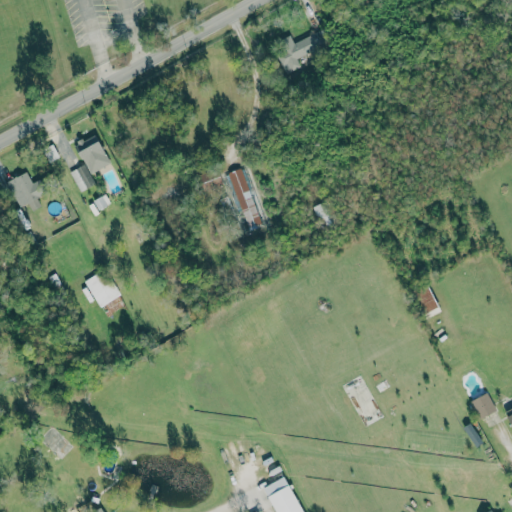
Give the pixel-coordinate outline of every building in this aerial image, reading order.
[(287,73),(301,67),(298,59),(324,47),(317,32),(294,43),(291,35),(274,42),(287,73)] [(111,163),(95,134),(75,144),(90,174),(111,163)] [(71,171),(79,191),(94,185),(86,165),(71,171)] [(248,232),(266,224),(243,167),(225,174),(248,232)] [(8,180),(18,207),(29,203),(32,211),(42,207),(37,195),(43,192),(39,181),(32,184),(28,173),(8,180)] [(111,203),(106,194),(93,201),(98,211),(111,203)] [(84,281),(100,307),(120,295),(105,269),(84,281)] [(414,290),(424,314),(439,308),(429,284),(414,290)] [(126,307),(121,297),(102,306),(106,316),(126,307)] [(470,402),(480,420),(497,410),(487,393),(470,402)] [(477,447),(483,443),(470,424),(464,428),(477,447)] [(265,487),(276,511),(303,511),(286,476),(265,487)]
